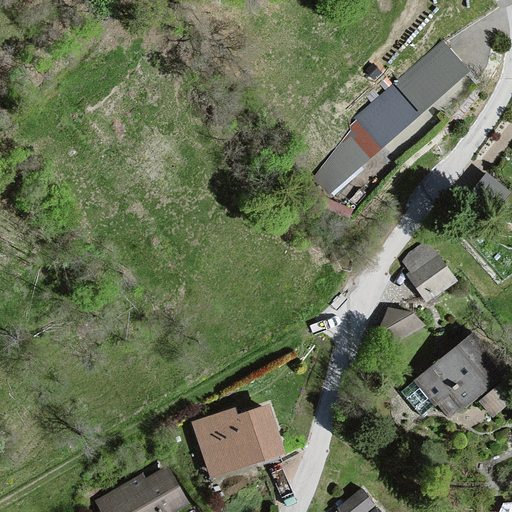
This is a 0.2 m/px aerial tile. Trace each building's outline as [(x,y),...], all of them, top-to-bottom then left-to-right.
[(441,40),(356,116),(394,157),(478,81),(441,40)] [(394,157),(356,116),(349,125),(350,129),(310,179),(343,216),(398,161),(394,157)] [(411,269),(405,273),(425,300),(455,277),(427,239),(403,257),(411,269)] [(414,300),(385,310),(394,334),(422,324),(414,300)] [(471,330),(398,391),(420,417),(436,403),(446,415),(503,368),(471,330)] [(234,408),(196,421),(215,476),(282,453),(266,404),(236,414),(234,408)] [(143,471),(92,499),(99,511),(168,511),(188,501),(167,463),(145,475),(143,471)] [(362,488),(338,507),(342,511),(361,511),(373,502),(362,488)]
